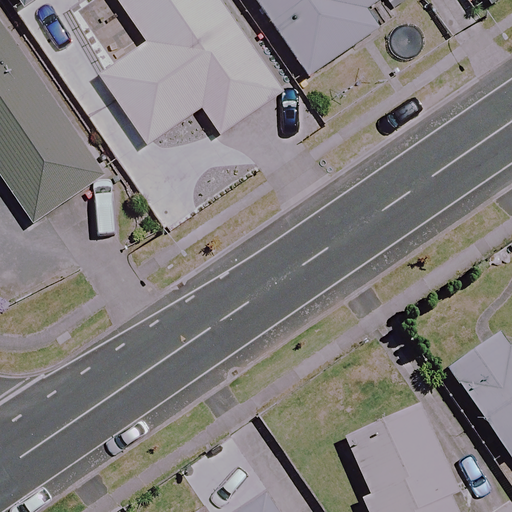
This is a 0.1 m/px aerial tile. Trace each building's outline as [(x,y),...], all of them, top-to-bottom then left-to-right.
[(284,94),(218,0),(117,0),(150,45),(101,79),(149,148),(203,110),(223,137),(284,94)] [(257,0),(311,79),(381,31),(368,11),(384,0),(257,0)] [(105,182),(0,29),(0,179),(35,230),(105,182)] [(511,351),(511,352),(501,338),(452,373),(511,458),(511,351)] [(511,511),(511,507),(500,511),(471,511),(424,408),(349,442),(374,497),(365,501),(369,511),(511,511)] [(277,511),(268,497),(244,511),(208,511),(207,510),(203,511),(277,511)]
